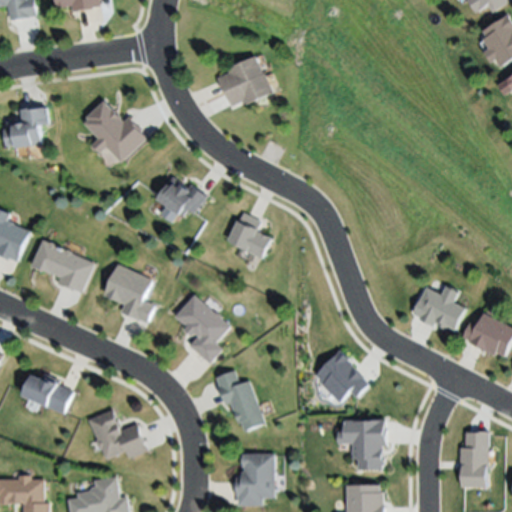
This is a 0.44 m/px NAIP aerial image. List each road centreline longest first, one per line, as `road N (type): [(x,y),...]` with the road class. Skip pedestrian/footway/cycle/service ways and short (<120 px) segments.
road 1 (residential): [(162,0),(156,49),(181,113),(201,138),(324,218),(360,315),(382,343),(511,410)]
road 2 (residential): [(184,511),(188,448),(169,400),(130,369),(0,309)]
road 3 (residential): [(156,49),(0,72)]
road 4 (residential): [(423,511),(428,436),(451,379)]
